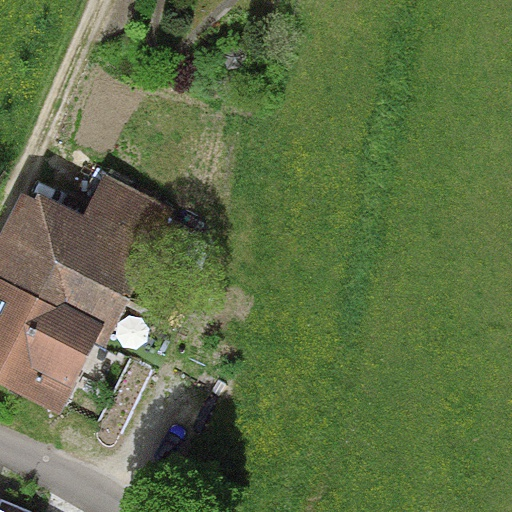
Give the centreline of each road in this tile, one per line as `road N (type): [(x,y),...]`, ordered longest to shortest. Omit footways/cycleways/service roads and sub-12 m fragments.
road 1 (residential): [(104,0),(31,170),(0,215)]
road 2 (unclassified): [(127,511),(80,473),(0,443)]
